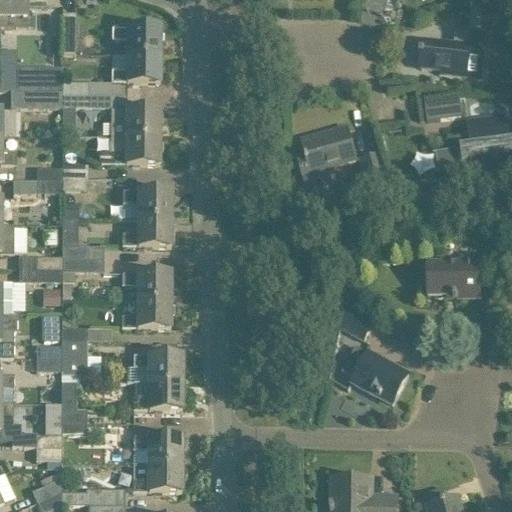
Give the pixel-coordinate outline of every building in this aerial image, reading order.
[(0,0),(0,31),(29,32),(29,21),(26,21),(26,0),(0,0)] [(495,0),(493,0),(480,5),(485,20),(500,15),(495,0)] [(75,59),(75,37),(75,17),(62,17),(62,59),(75,59)] [(127,60),(149,60),(159,60),(160,32),(111,31),(111,44),(127,45),(127,60)] [(420,43),(420,44),(424,45),(421,72),(468,79),(470,58),(485,60),(488,36),(456,32),(454,47),(420,43)] [(159,86),(159,60),(149,60),(127,60),(127,75),(111,75),(111,87),(127,87),(127,88),(159,88),(159,86)] [(11,96),(62,97),(62,72),(16,72),(16,74),(1,74),(1,83),(1,96),(11,96)] [(103,88),(62,87),(62,97),(62,101),(103,101),(103,88)] [(62,113),(62,101),(62,97),(11,96),(11,113),(62,113)] [(425,103),(427,123),(464,119),(462,99),(425,103)] [(103,101),(62,101),(62,113),(103,113),(103,101)] [(159,114),(127,113),(127,115),(111,115),(111,142),(149,142),(159,142),(159,114)] [(464,168),(464,172),(511,165),(511,144),(510,145),(507,122),(469,127),(472,151),(462,152),(462,156),(458,157),(458,153),(437,155),(440,175),(460,173),(460,169),(464,168)] [(321,141),(303,146),(306,159),(305,160),(306,162),(299,164),(306,187),(336,179),(334,170),(357,164),(348,131),(320,138),(321,141)] [(0,167),(1,168),(1,169),(16,169),(16,156),(1,156),(1,141),(0,141),(0,167)] [(159,142),(149,142),(111,142),(110,157),(99,157),(99,169),(159,170),(159,168),(158,168),(159,142)] [(389,189),(386,177),(380,157),(361,163),(370,195),(389,189)] [(62,185),(62,183),(61,170),(61,173),(37,173),(37,185),(62,185)] [(61,170),(62,183),(87,183),(88,170),(61,170)] [(87,183),(62,183),(62,185),(62,196),(87,195),(87,183)] [(60,196),(62,196),(62,185),(37,185),(37,186),(13,185),(13,197),(60,198),(60,196)] [(137,209),(137,224),(170,224),(170,196),(138,195),(138,197),(122,197),(122,209),(137,209)] [(78,222),(78,206),(63,206),(63,222),(78,222)] [(62,237),(77,237),(77,224),(62,224),(62,237)] [(170,250),(170,224),(137,224),(137,240),(121,240),(121,251),(170,251),(170,250)] [(13,258),(14,230),(1,230),(0,229),(0,256),(1,257),(1,258),(13,258)] [(501,272),(501,251),(501,247),(485,246),(485,247),(484,272),(501,272)] [(62,251),(62,261),(62,264),(104,264),(104,251),(62,251)] [(62,274),(62,264),(62,261),(18,261),(18,274),(62,274)] [(62,274),(62,276),(104,276),(104,264),(62,264),(62,274)] [(480,302),(480,292),(479,266),(429,267),(430,299),(454,299),(454,303),(458,303),(480,302)] [(62,276),(62,274),(18,274),(18,287),(62,287),(62,276)] [(136,291),(136,307),(170,306),(170,277),(137,277),(137,279),(121,279),(121,291),(136,291)] [(0,318),(12,319),(12,287),(0,286),(0,318)] [(70,287),(62,287),(62,305),(71,305),(70,287)] [(43,310),(59,310),(59,294),(43,294),(43,310)] [(120,321),(120,333),(170,333),(170,332),(170,306),(136,307),(136,321),(120,321)] [(339,331),(364,345),(375,326),(350,312),(339,331)] [(0,362),(13,363),(13,336),(16,336),(16,319),(12,319),(0,318),(0,362)] [(41,343),(60,343),(60,322),(54,322),(54,327),(41,327),(41,343)] [(61,333),(61,345),(87,345),(87,333),(61,333)] [(61,363),(61,376),(61,387),(82,387),(82,380),(86,380),(87,345),(61,345),(61,351),(61,363)] [(35,363),(61,363),(61,351),(36,351),(35,363)] [(370,357),(353,387),(393,408),(410,378),(370,357)] [(149,387),(181,387),(181,359),(134,359),(133,372),(129,372),(129,387),(135,387),(149,387)] [(61,376),(61,363),(35,363),(35,376),(61,376)] [(0,407),(0,392),(13,392),(13,379),(0,379),(0,380),(0,407)] [(61,422),(61,427),(87,427),(87,415),(75,415),(76,388),(82,388),(82,387),(61,387),(62,387),(61,418),(61,422)] [(149,414),(149,415),(182,415),(182,414),(181,414),(181,387),(149,387),(135,387),(135,402),(133,402),(133,414),(149,414)] [(0,444),(13,445),(13,451),(36,451),(36,440),(36,439),(20,438),(20,430),(13,430),(13,407),(0,407),(0,444)] [(87,427),(61,427),(61,440),(87,441),(87,427)] [(61,440),(43,440),(36,440),(36,451),(36,453),(60,452),(60,441),(61,440)] [(181,441),(149,441),(149,442),(133,442),(133,468),(171,468),(181,468),(181,441)] [(60,465),(60,452),(36,453),(36,465),(46,465),(46,474),(60,474),(60,465)] [(181,468),(171,468),(133,468),(132,497),(181,497),(181,496),(181,468)] [(40,485),(43,491),(61,483),(61,475),(40,485)] [(397,511),(398,500),(372,500),(373,483),(333,482),(332,511),(397,511)] [(32,496),(37,507),(60,496),(61,483),(32,496)] [(425,497),(428,511),(462,511),(458,500),(447,503),(444,492),(425,497)] [(60,496),(37,507),(39,511),(57,511),(60,511),(60,496)] [(61,510),(85,510),(85,497),(61,497),(61,510)]
